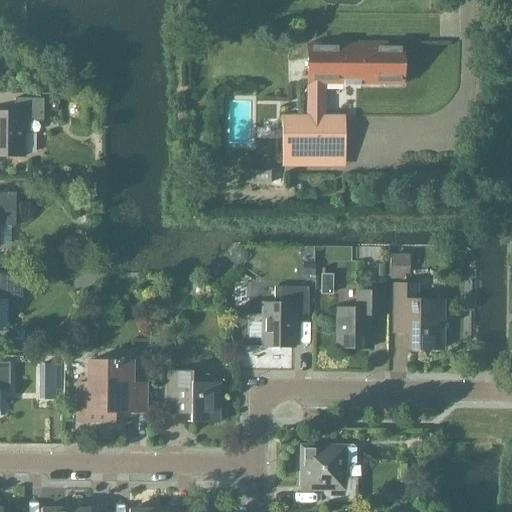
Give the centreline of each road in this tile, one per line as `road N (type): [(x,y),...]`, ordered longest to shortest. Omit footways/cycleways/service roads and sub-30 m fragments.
road 1 (residential): [(255,463),(0,461)]
road 2 (residential): [(257,388),(511,391)]
